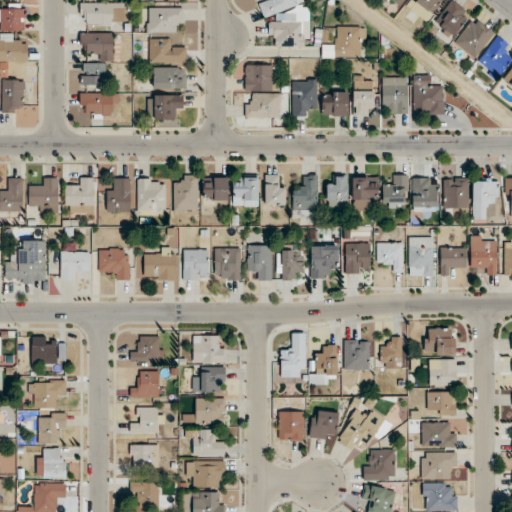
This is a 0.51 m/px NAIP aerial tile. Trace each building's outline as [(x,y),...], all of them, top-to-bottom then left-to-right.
[(303,1),(302,0),(270,0),(271,0),(259,5),(264,16),(303,1)] [(413,0),(429,12),(437,0),(413,0)] [(451,36),(470,14),(452,0),(451,0),(434,22),(451,36)] [(80,24),(124,24),(124,2),(80,2),(80,24)] [(24,6),(0,5),(0,30),(24,30),(24,6)] [(183,7),(147,7),(147,31),(175,31),(175,23),(183,23),(183,7)] [(474,58),(494,32),(474,17),(454,42),(474,58)] [(270,45),(307,45),(307,21),(270,21),(270,45)] [(364,26),(334,26),(334,46),(322,46),(322,56),(364,56),(364,26)] [(113,32),(80,32),(80,52),(99,52),(99,63),(81,63),(81,85),(106,85),(106,61),(113,61),(113,32)] [(27,43),(16,43),(16,34),(0,33),(0,62),(27,63),(27,43)] [(507,54),(511,46),(511,45),(496,36),(478,63),(499,77),(511,57),(507,54)] [(150,63),(185,63),(185,46),(175,46),(175,38),(150,38),(150,63)] [(271,65),(244,65),(244,90),(271,90),(271,65)] [(153,89),(184,89),(184,66),(153,66),(153,89)] [(433,74),(413,75),(413,114),(443,113),(443,85),(433,85),(433,74)] [(407,77),(383,77),(383,113),(407,113),(407,77)] [(24,79),(2,79),(2,111),(24,111),(24,79)] [(307,106),(317,106),(317,79),(292,79),(292,116),(307,116),(307,106)] [(371,80),(353,80),(353,116),(371,116),(371,80)] [(348,115),(348,91),(322,91),(322,115),(348,115)] [(115,114),(115,92),(79,93),(80,114),(115,114)] [(245,116),(279,116),(279,93),(245,93),(245,116)] [(182,95),(153,95),(153,120),(175,120),(175,111),(182,111),(182,95)] [(264,205),(285,205),(285,184),(275,184),(275,174),(264,174),(264,205)] [(197,175),(174,175),(174,211),(197,211),(197,175)] [(292,185),(292,216),(317,216),(317,175),(301,175),(301,185),(292,185)] [(408,175),(392,175),(392,185),(381,185),(381,205),(408,205),(408,175)] [(347,176),(336,176),(336,186),(326,186),(326,209),(347,209),(347,176)] [(0,187),(0,210),(22,211),(22,177),(10,177),(10,188),(0,187)] [(58,177),(38,177),(38,186),(28,186),(28,204),(38,204),(38,212),(58,212),(58,177)] [(93,211),(93,177),(76,177),(76,186),(65,186),(65,211),(93,211)] [(106,211),(130,211),(130,177),(117,177),(117,188),(106,188),(106,211)] [(202,200),(228,200),(228,177),(202,177),(202,200)] [(232,205),(258,205),(258,177),(232,177),(232,205)] [(352,210),(369,210),(369,200),(377,200),(377,177),(352,177),(352,210)] [(436,177),(411,177),(411,209),(436,209),(436,177)] [(468,177),(444,177),(444,207),(468,207),(468,177)] [(164,211),(164,178),(137,178),(137,211),(164,211)] [(499,198),(499,178),(472,178),(472,218),(490,218),(490,198),(499,198)] [(409,275),(433,275),(433,236),(409,236),(409,275)] [(46,240),(15,240),(15,261),(5,261),(5,282),(46,282),(46,240)] [(497,240),(470,240),(470,263),(479,263),(479,273),(497,273),(497,240)] [(377,261),(388,261),(388,270),(403,270),(403,242),(377,242),(377,261)] [(370,273),(370,243),(345,243),(345,273),(370,273)] [(247,271),(257,271),(257,280),(271,280),(271,245),(247,245),(247,271)] [(310,277),(328,277),(328,268),(337,268),(337,245),(310,245),(310,277)] [(440,274),(452,274),(452,266),(466,266),(466,247),(440,247),(440,274)] [(98,268),(109,268),(109,279),(130,279),(130,248),(98,248),(98,268)] [(177,279),(177,248),(144,248),(144,279),(177,279)] [(214,279),(240,279),(240,248),(214,248),(214,279)] [(209,249),(183,249),(183,279),(209,279),(209,249)] [(302,250),(281,250),(281,279),(302,279),(302,250)] [(79,279),(79,271),(89,271),(89,251),(60,251),(60,279),(79,279)] [(424,355),(455,355),(455,328),(424,328),(424,355)] [(223,335),(192,335),(192,362),(223,362),(223,335)] [(163,361),(163,336),(140,336),(140,347),(130,347),(130,361),(163,361)] [(57,337),(31,337),(31,363),(57,363),(57,337)] [(390,346),(380,346),(380,368),(403,368),(403,337),(390,337),(390,346)] [(369,339),(343,339),(343,371),(369,371),(369,339)] [(280,369),(305,369),(305,344),(280,344),(280,369)] [(337,344),(316,344),(316,373),(309,373),(309,384),(327,384),(327,375),(337,375),(337,344)] [(455,359),(429,359),(429,385),(455,385),(455,359)] [(224,385),(224,366),(202,366),(202,376),(193,376),(193,392),(216,392),(216,385),(224,385)] [(138,371),(138,387),(130,387),(130,398),(158,398),(158,371),(138,371)] [(66,398),(66,379),(29,379),(29,407),(56,407),(56,398),(66,398)] [(455,391),(427,391),(427,414),(455,414),(455,391)] [(194,423),(224,423),(224,398),(194,398),(194,423)] [(130,432),(161,432),(161,407),(139,407),(139,419),(130,419),(130,432)] [(370,410),(367,416),(355,409),(338,442),(352,450),(355,445),(365,450),(372,436),(382,441),(392,422),(370,410)] [(303,411),(278,411),(278,441),(303,441),(303,411)] [(38,443),(57,443),(57,433),(66,433),(66,412),(38,412),(38,443)] [(455,446),(455,421),(422,421),(422,446),(455,446)] [(224,455),(224,438),(213,438),(213,429),(192,429),(192,455),(224,455)] [(158,444),(130,444),(130,467),(158,467),(158,444)] [(43,478),(65,478),(65,448),(43,448),(43,478)] [(364,458),(364,480),(394,480),(394,449),(372,449),(372,458),(364,458)] [(456,451),(422,451),(422,478),(447,478),(447,471),(456,471),(456,451)] [(186,478),(194,478),(194,487),(224,487),(224,460),(186,460),(186,478)] [(65,501),(65,482),(34,482),(33,511),(55,511),(55,501),(65,501)] [(158,482),(130,482),(130,493),(139,493),(139,508),(158,508),(158,482)] [(446,482),(422,482),(422,510),(457,510),(457,491),(446,491),(446,482)] [(362,500),(370,501),(368,511),(391,511),(394,489),(364,485),(362,500)] [(192,511),(223,511),(224,499),(218,499),(218,492),(192,492),(192,511)]
